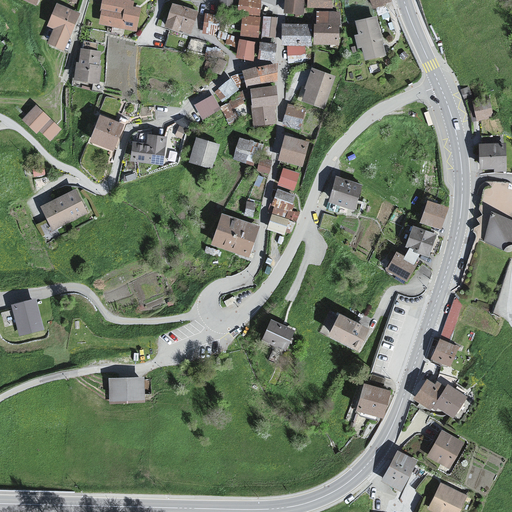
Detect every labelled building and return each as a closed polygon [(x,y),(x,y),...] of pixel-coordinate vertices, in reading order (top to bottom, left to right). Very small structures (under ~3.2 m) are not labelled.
[(132,1),(124,0),(97,0),(96,10),(99,11),(96,24),(135,32),(140,8),(131,7),(132,1)] [(232,0),(218,0),(219,13),(233,11),(232,0)] [(260,2),(244,0),(237,0),(236,14),(242,15),(259,17),(260,2)] [(302,0),(284,0),(284,13),(301,14),(302,0)] [(306,0),(306,8),(330,9),(330,0),(306,0)] [(387,0),(367,0),(371,8),(388,1),(387,0)] [(79,13),(53,2),(43,27),(51,30),(44,45),(63,53),(79,13)] [(196,11),(170,4),(164,25),(190,33),(196,11)] [(314,24),(312,24),(312,44),(337,45),(338,12),(314,12),(314,24)] [(221,17),(200,14),(197,34),(218,37),(221,17)] [(259,17),(242,15),(239,37),(256,39),(259,17)] [(277,18),(262,17),(260,36),(275,38),(277,18)] [(374,17),(352,22),(355,35),(351,36),(354,50),(359,48),(362,61),(384,56),(374,17)] [(310,25),(282,24),(281,45),(288,45),(306,46),(309,46),(310,25)] [(256,45),(238,41),(235,59),(252,62),(256,45)] [(274,44),(257,44),(257,60),(274,61),(274,44)] [(306,46),(288,45),(289,64),(307,63),(306,46)] [(99,52),(78,49),(76,64),(74,63),(72,81),(98,84),(100,68),(97,66),(99,52)] [(273,65),(239,72),(242,88),(276,81),(273,65)] [(334,78),(309,69),(298,101),(322,110),(334,78)] [(229,80),(216,90),(226,102),(238,92),(229,80)] [(272,87),(247,90),(251,128),(276,125),(272,87)] [(213,98),(193,109),(200,121),(219,110),(213,98)] [(488,98),(470,102),(474,121),(492,117),(488,98)] [(221,104),(228,117),(238,112),(232,99),(221,104)] [(48,119),(33,105),(20,120),(35,134),(38,131),(48,119)] [(305,110),(287,105),(282,126),(300,131),(305,110)] [(121,126),(96,116),(85,144),(111,154),(121,126)] [(62,130),(48,119),(38,131),(51,143),(62,130)] [(164,139),(145,137),(144,142),(128,140),(126,162),(161,166),(164,139)] [(307,145),(282,138),(276,162),(301,169),(307,145)] [(218,147),(193,139),(186,164),(211,171),(218,147)] [(261,147),(238,140),(231,160),(255,168),(261,147)] [(504,144),(475,144),(476,170),(504,170),(504,144)] [(270,164),(259,161),(257,171),(268,174),(270,164)] [(284,168),(278,185),(294,190),(300,173),(284,168)] [(361,186),(334,179),(326,206),(353,213),(361,186)] [(471,232),(455,299),(492,316),(511,257),(511,187),(509,184),(484,182),(478,209),(482,215),(475,218),(479,224),(472,228),(471,232)] [(76,190),(39,208),(51,232),(88,214),(76,190)] [(275,191),(270,208),(288,214),(294,197),(275,191)] [(447,208),(425,202),(419,224),(440,230),(447,208)] [(255,206),(246,203),(242,217),(252,219),(255,206)] [(257,227),(220,215),(210,247),(247,259),(257,227)] [(271,216),(265,230),(282,237),(288,222),(271,216)] [(291,231),(294,219),(289,217),(286,230),(291,231)] [(436,235),(409,227),(402,252),(429,259),(436,235)] [(394,252),(383,272),(404,284),(415,264),(394,252)] [(42,328),(34,300),(13,306),(21,334),(42,328)] [(337,314),(325,337),(357,354),(369,331),(337,314)] [(327,330),(331,321),(325,318),(321,328),(327,330)] [(270,320),(260,342),(284,354),(295,332),(270,320)] [(439,341),(431,360),(448,368),(457,349),(439,341)] [(142,379),(106,380),(107,404),(143,402),(142,379)] [(426,379),(412,399),(427,410),(430,406),(442,389),(426,379)] [(446,383),(442,389),(430,406),(453,423),(469,399),(446,383)] [(361,384),(353,411),(380,419),(388,392),(361,384)] [(440,431),(424,458),(447,471),(463,444),(440,431)] [(394,452),(379,481),(400,492),(415,462),(394,452)] [(439,485),(426,511),(428,511),(457,511),(465,498),(439,485)]
